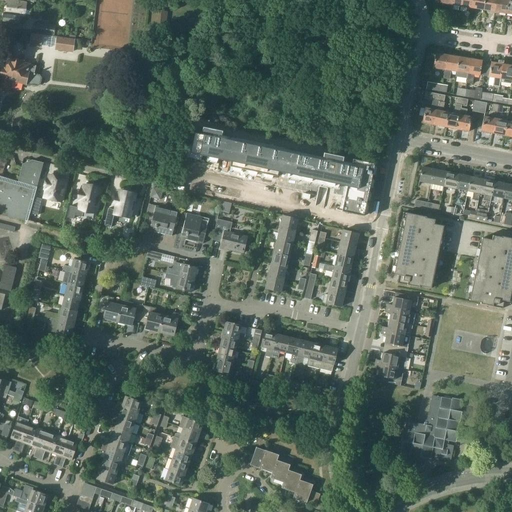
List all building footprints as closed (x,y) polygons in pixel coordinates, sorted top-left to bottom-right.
[(6,0),(6,1),(3,23),(19,25),(20,15),(25,16),(26,8),(31,9),(32,4),(27,3),(26,3),(19,2),(19,0),(6,0)] [(483,10),(484,0),(472,0),(472,8),(483,10)] [(495,12),(496,0),(484,0),(483,10),(495,12)] [(506,14),(508,0),(496,0),(495,12),(506,14)] [(167,26),(168,12),(156,10),(154,24),(167,26)] [(55,35),(56,26),(38,23),(37,32),(55,35)] [(29,46),(40,48),(42,35),(31,33),(29,46)] [(145,35),(136,34),(135,43),(144,44),(145,35)] [(55,50),(73,53),(75,39),(57,37),(55,50)] [(445,70),(447,55),(436,54),(433,68),(445,70)] [(456,71),(459,57),(447,55),(445,70),(444,78),(450,79),(451,71),(456,71)] [(467,78),(470,59),(459,57),(456,71),(456,77),(467,78)] [(11,61),(5,59),(2,78),(3,79),(1,90),(9,92),(10,82),(12,82),(12,81),(37,86),(40,84),(41,79),(39,75),(34,74),(36,66),(23,64),(23,62),(11,60),(11,61)] [(480,75),(483,61),(470,59),(467,78),(467,83),(473,85),(475,75),(480,75)] [(499,87),(500,82),(503,64),(491,63),(489,77),(495,78),(494,87),(499,87)] [(511,84),(511,82),(511,65),(503,64),(500,82),(511,84)] [(426,89),(441,92),(442,85),(427,83),(426,89)] [(465,97),(466,89),(458,88),(456,95),(465,97)] [(480,100),(482,93),(482,89),(476,88),(474,99),(480,100)] [(434,126),(440,95),(425,93),(424,100),(432,101),(431,110),(426,109),(425,110),(423,110),(422,116),(424,117),(423,124),(434,126)] [(497,103),(499,96),(493,95),(482,93),(480,100),(497,103)] [(445,128),(448,113),(443,112),(445,103),(443,103),(445,96),(440,95),(434,126),(445,128)] [(508,105),(509,100),(503,99),(503,97),(499,96),(497,103),(508,105)] [(462,106),(463,100),(458,99),(457,105),(456,105),(454,114),(448,113),(445,128),(457,130),(461,109),(462,106)] [(479,113),(481,103),(474,102),(472,112),(479,113)] [(485,115),(487,104),(481,103),(479,113),(485,115)] [(469,133),(472,118),(466,117),(467,110),(461,109),(457,130),(469,133)] [(496,120),(493,134),(504,136),(507,122),(508,118),(497,116),(496,120)] [(484,118),(481,132),(493,134),(496,120),(484,118)] [(190,153),(188,166),(317,194),(315,206),(336,210),(364,216),(375,164),(353,159),(324,153),(322,161),(291,154),(283,152),(235,142),(227,140),(221,139),(223,132),(196,127),(195,133),(190,153)] [(23,164),(18,182),(36,188),(40,172),(42,164),(32,161),(23,164)] [(423,168),(420,183),(431,185),(434,170),(423,168)] [(431,185),(430,189),(442,192),(443,188),(446,173),(434,170),(431,185)] [(446,173),(443,188),(455,190),(458,175),(446,173)] [(66,179),(50,175),(48,180),(46,179),(44,189),(46,189),(44,198),(61,202),(66,179)] [(458,175),(455,190),(468,192),(471,178),(458,175)] [(34,197),(36,188),(18,182),(0,176),(0,215),(28,222),(30,214),(34,197)] [(471,178),(468,192),(473,193),(474,193),(473,200),(478,201),(480,194),(483,180),(471,178)] [(483,180),(480,194),(485,196),(484,201),(491,202),(492,197),(495,182),(494,182),(494,180),(489,179),(489,181),(483,180)] [(495,182),(492,197),(504,199),(507,185),(495,182)] [(101,189),(84,185),(83,191),(81,190),(79,199),(81,200),(79,208),(70,206),(67,218),(74,219),(75,215),(82,217),(84,210),(95,213),(101,189)] [(153,188),(151,198),(157,199),(159,189),(153,188)] [(136,195),(119,191),(118,196),(116,195),(114,205),(116,205),(115,210),(108,209),(106,219),(113,221),(114,214),(130,218),(136,195)] [(42,199),(34,197),(30,214),(38,215),(42,199)] [(230,214),(232,204),(222,201),(220,212),(230,214)] [(426,209),(427,204),(416,201),(415,207),(426,209)] [(172,211),(156,207),(156,206),(149,204),(147,213),(154,214),(151,225),(155,226),(155,228),(156,228),(155,232),(172,237),(176,222),(178,212),(172,211)] [(439,212),(440,206),(427,204),(426,209),(439,212)] [(487,221),(489,213),(477,210),(476,213),(475,219),(487,221)] [(475,219),(476,213),(471,212),(464,211),(463,215),(470,217),(470,218),(475,219)] [(425,217),(406,213),(393,275),(402,277),(400,285),(419,288),(419,287),(431,289),(443,226),(433,224),(434,220),(425,218),(425,217)] [(203,244),(207,230),(209,220),(203,218),(187,214),(182,233),(187,234),(186,236),(187,236),(186,240),(203,244)] [(296,232),(299,220),(283,216),(280,229),(296,232)] [(218,220),(213,240),(222,243),(221,248),(227,250),(227,249),(243,253),(247,238),(231,233),(225,232),(228,222),(218,220)] [(0,228),(14,232),(15,227),(0,223),(0,228)] [(293,244),(296,232),(280,229),(277,241),(293,244)] [(356,247),(359,234),(343,231),(340,243),(356,247)] [(492,240),(482,238),(469,301),(481,303),(480,304),(505,310),(506,302),(509,302),(511,289),(511,238),(502,236),(502,237),(493,235),(492,240)] [(290,256),(293,244),(277,241),(274,253),(290,256)] [(353,259),(356,247),(340,243),(337,255),(353,259)] [(162,262),(163,255),(149,251),(147,258),(162,262)] [(287,269),(290,256),(274,253),(271,265),(287,269)] [(350,271),(353,259),(337,255),(335,267),(350,271)] [(87,276),(89,264),(74,260),(72,268),(64,266),(63,271),(71,273),(71,272),(87,276)] [(168,269),(167,274),(171,275),(195,281),(198,268),(183,264),(175,263),(173,270),(172,270),(168,269)] [(284,281),(287,269),(271,265),(268,277),(284,281)] [(347,283),(350,271),(335,267),(325,265),(323,271),(333,273),(332,279),(347,283)] [(0,310),(2,311),(6,296),(0,294),(0,289),(11,292),(17,269),(5,266),(1,283),(0,283),(0,310)] [(84,288),(87,276),(71,272),(71,273),(68,284),(84,288)] [(167,274),(166,279),(169,280),(168,286),(168,287),(173,287),(173,288),(176,288),(176,289),(192,293),(195,281),(171,275),(167,274)] [(313,287),(316,275),(310,274),(307,286),(313,287)] [(281,293),(284,281),(268,277),(265,290),(281,293)] [(155,289),(157,282),(143,278),(140,285),(155,289)] [(344,295),(347,283),(332,279),(329,291),(344,295)] [(81,300),(84,288),(68,284),(65,297),(81,300)] [(310,300),(313,287),(307,286),(305,298),(310,300)] [(341,308),(344,295),(329,291),(328,296),(324,295),(322,303),(341,308)] [(388,305),(387,309),(409,313),(410,306),(416,307),(417,303),(418,298),(401,294),(400,299),(394,298),(393,306),(388,305)] [(78,313),(81,300),(65,297),(62,309),(78,313)] [(118,324),(122,306),(114,305),(114,299),(102,297),(99,313),(105,314),(104,320),(118,324)] [(140,323),(145,307),(133,304),(130,308),(122,306),(118,324),(132,327),(134,321),(140,323)] [(161,334),(165,317),(157,315),(157,310),(145,307),(140,323),(147,325),(146,330),(161,334)] [(75,325),(78,313),(62,309),(60,308),(58,315),(47,312),(46,318),(52,319),(75,325)] [(387,309),(386,313),(391,314),(389,321),(413,326),(413,322),(415,315),(408,314),(409,313),(387,309)] [(182,333),(186,317),(175,314),(172,319),(165,317),(161,334),(175,337),(176,331),(182,333)] [(72,337),(75,325),(52,319),(49,331),(72,337)] [(383,328),(382,331),(404,336),(406,329),(412,330),(413,326),(389,321),(388,329),(383,328)] [(244,340),(245,335),(240,333),(241,326),(226,322),(223,335),(244,340)] [(382,331),(382,335),(387,336),(385,344),(391,345),(390,350),(407,354),(408,348),(409,345),(410,338),(404,337),(404,336),(382,331)] [(271,358),(276,335),(264,332),(260,347),(267,349),(265,356),(271,358)] [(243,344),(244,340),(223,335),(220,347),(236,350),(237,343),(243,344)] [(285,353),(289,338),(276,335),(271,358),(278,359),(280,352),(285,353)] [(296,363),(301,341),(289,338),(285,353),(292,355),(290,362),(296,363)] [(310,359),(314,344),(301,341),(296,363),(302,365),(304,357),(310,359)] [(320,369),(325,347),(314,344),(310,359),(308,367),(320,369)] [(239,364),(241,359),(234,357),(236,350),(220,347),(217,359),(239,364)] [(332,372),(334,365),(337,350),(325,347),(320,369),(332,372)] [(377,361),(376,364),(404,370),(405,363),(406,359),(407,354),(390,350),(389,355),(383,354),(381,362),(377,361)] [(238,369),(239,364),(217,359),(215,371),(230,375),(232,367),(238,369)] [(376,364),(375,368),(380,369),(378,377),(392,380),(391,385),(401,387),(403,378),(404,370),(376,364)] [(278,384),(279,378),(266,375),(265,381),(278,384)] [(0,392),(7,395),(8,391),(1,388),(4,380),(0,379),(0,392)] [(302,390),(303,384),(297,382),(291,381),(290,387),(302,390)] [(18,406),(20,400),(14,397),(11,404),(18,406)] [(138,414),(141,403),(125,397),(123,404),(117,403),(116,406),(138,414)] [(444,399),(432,397),(427,423),(424,423),(424,425),(407,422),(405,434),(403,433),(401,439),(403,440),(403,444),(401,443),(399,449),(401,450),(401,452),(405,453),(404,455),(408,455),(408,454),(413,455),(412,456),(418,457),(418,455),(431,458),(433,452),(437,453),(436,454),(441,460),(445,461),(451,456),(452,451),(448,445),(448,441),(455,442),(455,440),(455,439),(457,429),(459,430),(460,424),(458,424),(459,420),(461,421),(462,415),(460,414),(461,408),(463,409),(464,405),(462,405),(462,403),(460,402),(460,401),(454,399),(454,401),(450,400),(450,398),(444,397),(444,399)] [(134,424),(138,414),(116,406),(115,409),(120,412),(118,418),(134,424)] [(56,409),(54,415),(64,419),(66,413),(64,412),(61,411),(58,410),(56,409)] [(74,423),(76,417),(69,415),(67,420),(74,423)] [(17,452),(28,424),(29,420),(18,416),(11,438),(16,440),(13,450),(17,452)] [(82,427),(84,420),(76,417),(74,423),(73,424),(82,427)] [(204,437),(205,434),(201,431),(203,425),(186,419),(182,417),(179,428),(183,429),(204,437)] [(130,434),(134,424),(118,418),(115,424),(110,424),(109,426),(130,434)] [(31,446),(37,428),(28,424),(17,452),(22,453),(25,444),(31,446)] [(127,444),(130,434),(109,426),(108,429),(112,433),(110,439),(127,444)] [(38,459),(47,431),(37,428),(31,446),(37,448),(33,457),(38,459)] [(203,439),(204,437),(183,429),(181,434),(175,434),(174,437),(196,445),(198,439),(203,439)] [(51,454),(57,435),(47,431),(38,459),(42,460),(45,451),(51,454)] [(58,466),(68,439),(57,435),(51,454),(57,456),(54,465),(58,466)] [(197,456),(198,455),(193,452),(196,445),(174,437),(170,447),(176,449),(197,456)] [(71,461),(78,442),(68,439),(58,466),(62,468),(66,459),(71,461)] [(123,454),(127,444),(110,439),(108,445),(103,444),(102,447),(123,454)] [(119,465),(123,454),(102,447),(101,450),(105,453),(103,459),(119,465)] [(265,452),(256,448),(250,465),(258,469),(271,474),(278,456),(265,451),(265,452)] [(196,460),(197,456),(176,449),(172,460),(188,466),(190,460),(196,460)] [(283,484),(289,466),(276,461),(278,456),(271,474),(270,479),(283,484)] [(116,475),(119,465),(103,459),(101,465),(96,465),(95,467),(116,475)] [(190,478),(190,475),(186,472),(188,466),(172,460),(168,470),(190,478)] [(294,493),(301,476),(288,471),(290,466),(289,466),(283,484),(281,488),(294,493)] [(112,485),(116,475),(95,467),(94,470),(98,473),(96,479),(112,485)] [(189,481),(190,478),(168,470),(165,481),(181,486),(183,481),(189,481)] [(316,506),(320,495),(310,492),(313,485),(300,481),(301,476),(294,493),(292,498),(306,503),(307,502),(316,506)] [(88,511),(96,488),(84,484),(76,506),(88,511)] [(25,485),(21,498),(21,499),(44,507),(48,495),(33,490),(34,488),(25,485)] [(3,486),(1,492),(7,494),(13,496),(14,492),(9,487),(8,488),(3,486)] [(108,498),(110,493),(102,490),(100,495),(108,498)] [(115,501),(117,496),(110,493),(108,498),(115,501)] [(123,504),(125,498),(117,496),(115,501),(123,504)] [(42,511),(44,508),(20,500),(16,498),(15,502),(26,506),(24,511),(42,511)] [(131,506),(133,501),(125,498),(123,504),(131,506)] [(192,499),(189,509),(196,511),(208,511),(207,511),(209,505),(192,499)]
